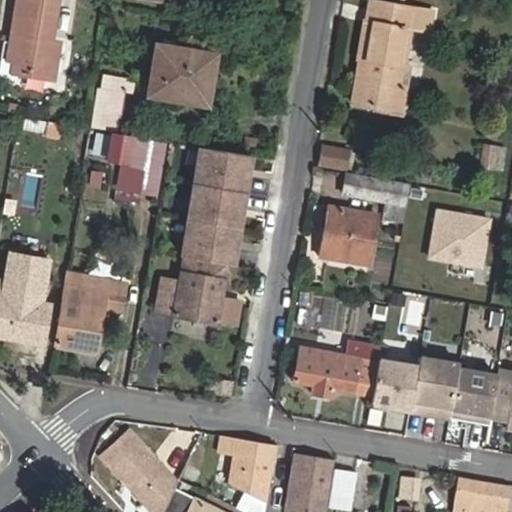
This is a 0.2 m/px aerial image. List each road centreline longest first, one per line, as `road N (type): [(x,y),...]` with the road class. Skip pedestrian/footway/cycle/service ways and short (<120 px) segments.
road 1 (residential): [(256,421),(332,0)]
road 2 (residential): [(511,464),(256,421)]
road 3 (residential): [(256,421),(100,399),(37,450)]
